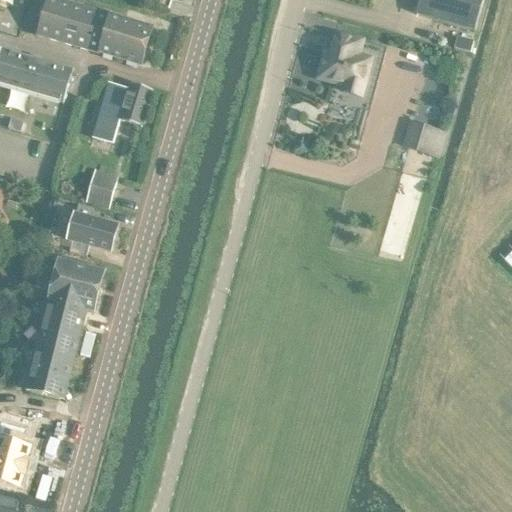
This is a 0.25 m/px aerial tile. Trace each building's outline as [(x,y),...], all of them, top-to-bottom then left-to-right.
[(54,0),(48,0),(37,37),(141,67),(152,29),(54,0)] [(421,0),(416,16),(475,33),(484,0),(421,0)] [(325,53),(318,80),(334,84),(329,102),(366,112),(369,102),(372,102),(387,50),(385,49),(337,36),(333,49),(332,54),(325,53)] [(457,38),(454,49),(471,54),(474,42),(457,38)] [(74,72),(3,51),(0,61),(0,86),(64,105),(74,72)] [(130,91),(110,85),(94,139),(114,145),(121,122),(142,128),(153,91),(131,85),(130,91)] [(403,149),(438,159),(445,134),(411,124),(403,149)] [(110,212),(119,178),(96,172),(87,205),(110,212)] [(76,214),(68,241),(111,253),(118,226),(92,219),(95,210),(79,206),(77,215),(76,214)] [(94,314),(104,272),(60,260),(26,392),(64,401),(87,312),(94,314)] [(0,483),(23,489),(31,458),(26,457),(29,449),(24,448),(28,432),(27,432),(3,425),(0,435),(0,483)] [(0,511),(16,511),(19,502),(0,497),(0,511)]
